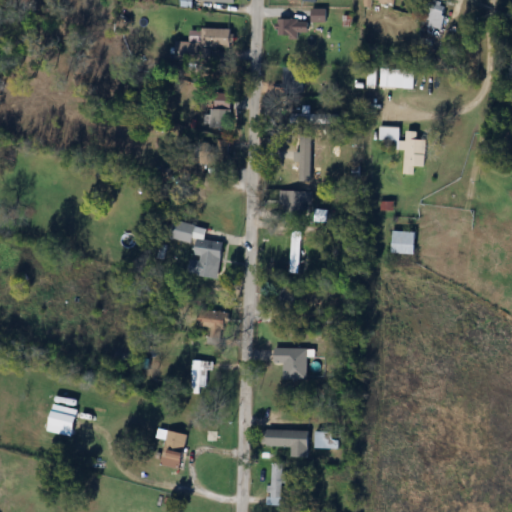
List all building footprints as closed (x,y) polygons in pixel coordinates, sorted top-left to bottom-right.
[(364,0),(365,9),(373,9),(373,4),(397,3),(397,0),(364,0)] [(441,30),(449,4),(436,0),(430,0),(423,25),(441,30)] [(327,10),(312,10),(312,23),(327,23),(327,10)] [(299,38),(299,33),(309,33),(309,20),(277,20),(277,38),(299,38)] [(234,29),(207,29),(207,46),(234,46),(234,29)] [(176,67),(202,67),(202,42),(176,42),(176,67)] [(284,68),(284,93),(304,93),(304,68),(284,68)] [(407,69),(380,69),(380,68),(370,68),(370,89),(407,89),(407,69)] [(305,114),(292,114),(292,125),(327,125),(327,113),(305,113),(305,114)] [(426,168),(428,141),(419,140),(419,132),(404,131),(404,128),(380,127),(379,149),(406,151),(405,175),(416,176),(417,168),(426,168)] [(300,182),(312,182),(312,145),(301,145),(301,153),(296,153),(296,162),(300,162),(300,182)] [(281,192),(281,217),(311,217),(311,192),(281,192)] [(190,275),(218,280),(225,244),(205,241),(207,228),(178,223),(175,240),(196,243),(190,275)] [(416,232),(393,232),(393,254),(416,254),(416,232)] [(291,267),(301,267),(301,236),(291,236),(291,267)] [(222,348),(233,319),(207,309),(200,326),(212,331),(208,342),(222,348)] [(284,380),(308,380),(308,349),(275,349),(275,364),(284,364),(284,380)] [(211,361),(193,361),(193,388),(211,388),(211,361)] [(263,431),(262,447),(292,448),(292,458),(309,458),(309,448),(331,449),(331,432),(263,431)] [(188,443),(169,437),(161,464),(181,470),(188,443)] [(283,464),(270,464),(270,506),(283,506),(283,464)]
